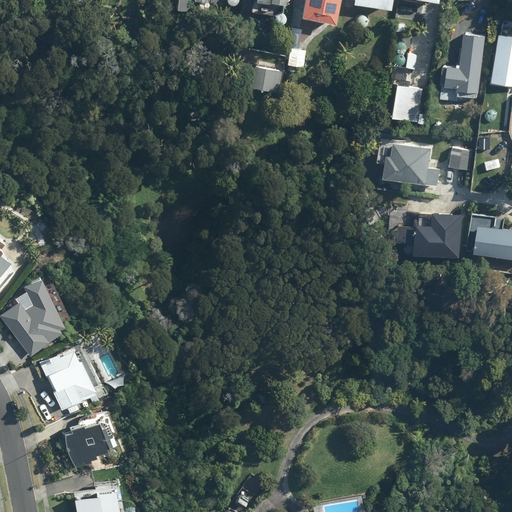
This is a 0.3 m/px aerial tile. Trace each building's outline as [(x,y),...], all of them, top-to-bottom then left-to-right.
[(178,0),(177,8),(189,10),(190,0),(178,0)] [(304,0),(302,16),(335,22),(339,0),(304,0)] [(353,0),(353,3),(391,8),(392,0),(353,0)] [(140,30),(153,32),(155,21),(143,18),(140,30)] [(424,24),(424,26),(424,27),(425,29),(425,30),(426,31),(427,32),(428,33),(429,33),(431,34),(432,34),(434,34),(435,34),(436,33),(437,32),(438,31),(439,30),(440,29),(440,27),(440,26),(440,25),(440,23),(439,22),(439,21),(438,20),(436,19),(435,18),(434,18),(432,18),(431,18),(430,18),(428,19),(427,20),(426,21),(425,22),(425,23),(424,24)] [(479,91),(481,91),(487,35),(467,32),(464,67),(445,65),(442,99),(458,100),(459,95),(478,97),(479,91)] [(511,36),(498,35),(493,82),(511,84),(511,36)] [(432,37),(431,47),(438,48),(439,38),(432,37)] [(290,47),(287,64),(302,66),(305,50),(290,47)] [(281,70),(254,66),(250,87),(277,91),(281,70)] [(365,71),(361,84),(371,87),(375,74),(365,71)] [(439,186),(441,167),(430,165),(433,147),(396,142),(394,154),(388,154),(384,178),(439,186)] [(455,147),(451,167),(471,171),(475,150),(455,147)] [(418,221),(416,252),(463,255),(466,212),(437,211),(436,222),(418,221)] [(511,228),(480,223),(475,250),(511,256),(511,228)] [(0,271),(8,261),(0,254),(0,271)] [(67,324),(41,276),(24,286),(26,289),(15,297),(19,302),(1,316),(32,355),(65,331),(62,327),(67,324)] [(38,356),(60,404),(93,389),(71,341),(38,356)] [(255,405),(274,407),(275,398),(267,397),(267,396),(256,395),(255,405)] [(83,423),(70,428),(71,431),(65,434),(65,439),(67,450),(69,456),(74,467),(90,461),(89,459),(96,456),(95,454),(106,449),(105,446),(115,442),(110,430),(108,431),(105,422),(103,420),(100,419),(97,420),(83,425),(83,423)] [(257,477),(255,477),(254,477),(253,477),(251,478),(250,479),(249,480),(249,481),(248,483),(248,484),(248,485),(248,487),(248,488),(249,489),(250,491),(251,491),(252,492),(254,493),(255,493),(256,493),(258,493),(259,492),(260,492),(261,491),(262,490),(263,489),(264,487),(264,486),(264,485),(264,483),(264,482),(263,481),(262,479),(261,479),(260,478),(259,477),(257,477)] [(74,498),(76,511),(117,511),(114,489),(95,491),(95,494),(74,498)] [(239,492),(233,502),(244,508),(249,498),(239,492)]
